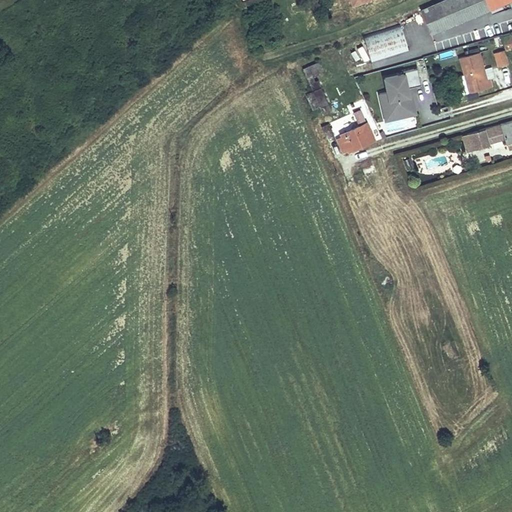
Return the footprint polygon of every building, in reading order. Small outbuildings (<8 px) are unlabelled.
[(447,0),(422,11),(432,34),(468,18),(509,0),(447,0)] [(402,25),(365,37),(374,63),(411,51),(402,25)] [(511,45),(510,46),(508,38),(503,39),(506,52),(511,49),(511,45)] [(497,66),(509,63),(505,48),(493,52),(497,66)] [(367,53),(359,56),(364,73),(372,70),(367,53)] [(488,80),(481,53),(460,58),(470,94),(493,87),(491,79),(488,80)] [(318,64),(305,70),(309,78),(322,71),(318,64)] [(489,77),(495,75),(492,66),(486,68),(489,77)] [(405,75),(386,79),(390,92),(381,94),(383,103),(387,102),(390,115),(415,109),(411,88),(422,86),(418,69),(404,72),(405,75)] [(312,86),(314,92),(321,89),(318,83),(312,86)] [(321,89),(314,92),(308,95),(315,109),(322,106),(326,113),(332,111),(321,89)] [(387,102),(383,103),(388,123),(417,116),(415,109),(390,115),(387,102)] [(439,121),(450,117),(446,105),(436,109),(439,121)] [(344,138),(338,141),(343,152),(347,150),(349,154),(374,142),(361,111),(353,114),(358,128),(343,135),(344,138)] [(467,135),(471,151),(489,146),(488,142),(505,138),(506,144),(511,142),(511,121),(491,127),(467,135)] [(467,135),(462,136),(467,152),(471,151),(467,135)] [(404,159),(406,168),(414,166),(412,158),(404,159)]
